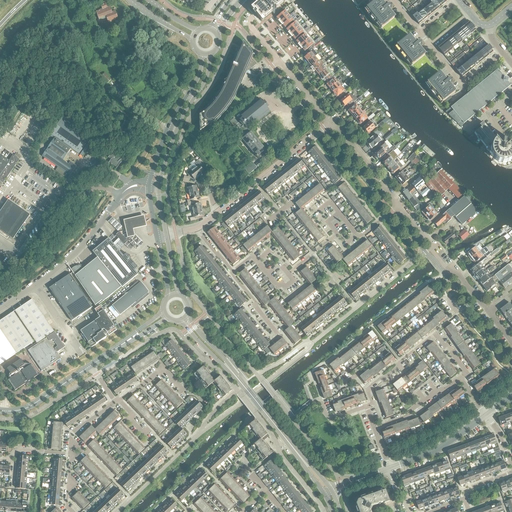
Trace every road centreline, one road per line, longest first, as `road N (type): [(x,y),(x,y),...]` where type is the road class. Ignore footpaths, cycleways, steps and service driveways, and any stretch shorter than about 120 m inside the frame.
road 1 (residential): [(232,271),(256,257),(285,287),(294,280),(288,273),(337,235),(327,222),(340,212)]
road 2 (residential): [(511,341),(399,205)]
road 3 (unclassified): [(34,285),(88,237),(126,188),(148,185)]
road 4 (secondary): [(158,186),(210,53)]
road 5 (secondary): [(201,53),(148,185)]
